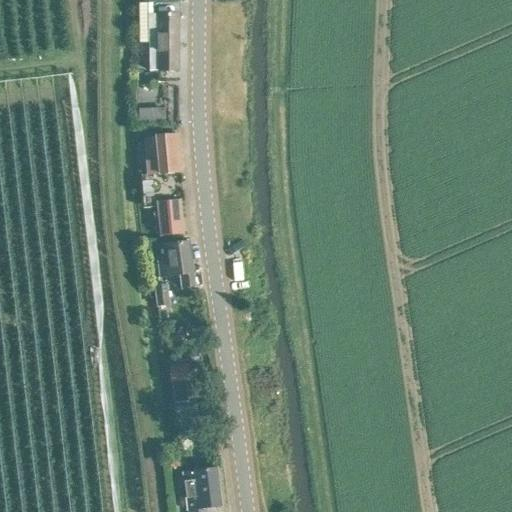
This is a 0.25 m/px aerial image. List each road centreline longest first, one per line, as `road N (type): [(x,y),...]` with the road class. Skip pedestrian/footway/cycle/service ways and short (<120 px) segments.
road 1 (tertiary): [(242,511),(206,196),(200,0)]
road 2 (track): [(330,511),(311,387)]
